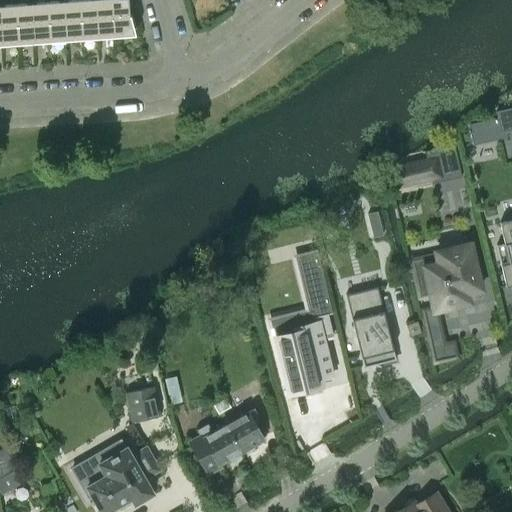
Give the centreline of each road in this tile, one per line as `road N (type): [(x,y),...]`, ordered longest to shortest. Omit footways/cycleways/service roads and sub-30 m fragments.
road 1 (residential): [(277,511),(511,367)]
road 2 (residential): [(180,80),(0,101)]
road 3 (residential): [(302,0),(180,80)]
